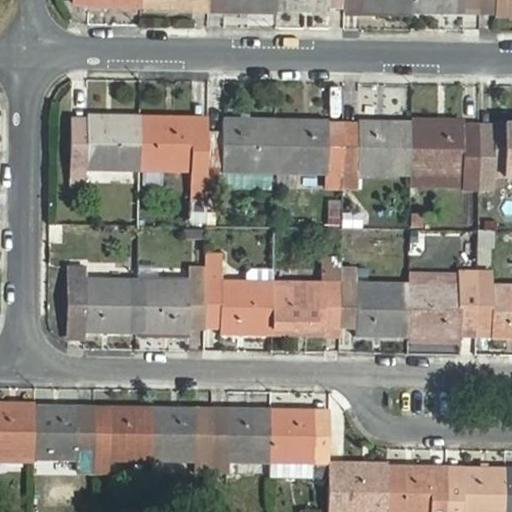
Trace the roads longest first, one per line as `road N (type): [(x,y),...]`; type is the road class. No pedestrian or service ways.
road 1 (residential): [(31,46),(511,55)]
road 2 (residential): [(23,368),(359,373)]
road 3 (residential): [(31,46),(23,368)]
road 4 (residential): [(511,432),(400,430),(379,422),(359,373)]
road 5 (residential): [(359,373),(511,375)]
